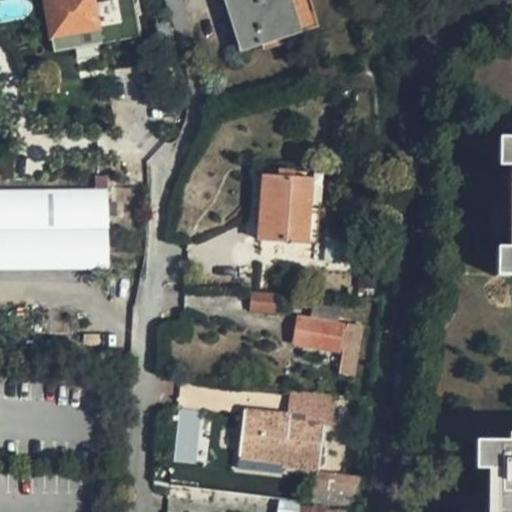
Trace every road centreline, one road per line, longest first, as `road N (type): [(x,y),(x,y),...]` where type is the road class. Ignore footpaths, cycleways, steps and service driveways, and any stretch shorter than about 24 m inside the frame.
road 1 (residential): [(387,511),(418,341),(422,91),(462,55),(511,35)]
road 2 (residential): [(155,511),(136,413),(148,301),(161,192),(194,123),(206,48)]
